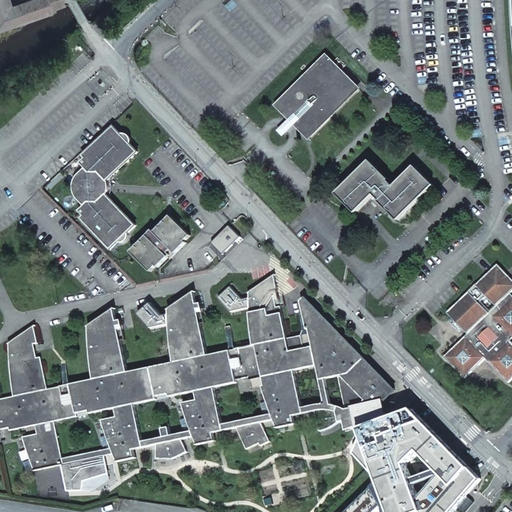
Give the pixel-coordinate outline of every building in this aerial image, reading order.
[(0,0),(0,27),(47,13),(46,11),(63,6),(59,0),(24,0),(6,6),(5,0),(0,0)] [(303,85),(330,58),(328,56),(301,82),(303,85)] [(339,56),(334,62),(341,69),(346,64),(347,64),(339,56)] [(301,82),(278,105),(288,116),(291,119),(296,124),(309,137),(332,114),(331,112),(357,86),(341,69),(334,62),(330,58),(303,85),(301,82)] [(359,88),(357,86),(331,112),(332,114),(359,88)] [(285,135),(296,124),(291,119),(279,130),(285,135)] [(82,218),(111,250),(120,241),(122,243),(124,243),(126,242),(128,240),(129,238),(130,236),(129,233),(137,225),(108,195),(107,195),(106,196),(104,194),(105,192),(106,189),(106,188),(106,186),(105,183),(104,181),(106,180),(107,181),(109,181),(139,152),(132,145),(132,143),(132,141),(132,139),(131,137),(130,135),(128,134),(127,134),(125,134),(123,136),(114,127),(84,156),(86,158),(81,163),(86,168),(87,170),(85,172),(83,174),(81,176),(79,178),(78,180),(77,182),(76,184),(76,186),(76,190),(77,194),(80,197),(81,200),(84,202),(86,205),(85,206),(80,211),(84,216),(82,218)] [(381,202),(400,220),(433,186),(415,168),(395,188),(388,181),(389,181),(370,162),(338,195),(357,213),(375,194),(382,201),(381,202)] [(85,172),(87,170),(86,168),(83,171),(80,174),(77,178),(75,181),(75,185),(75,190),(75,194),(77,197),(80,201),(85,206),(86,205),(84,202),(81,200),(80,197),(77,194),(76,190),(76,186),(76,184),(77,182),(78,180),(79,178),(81,176),(83,174),(85,172)] [(185,242),(191,235),(171,216),(155,232),(153,230),(131,252),(151,272),(157,266),(158,268),(174,252),(184,241),(185,242)] [(509,383),(511,379),(511,342),(510,341),(511,338),(511,294),(510,293),(511,291),(511,279),(498,265),(448,313),(453,318),(463,329),(468,334),(444,357),(465,379),(486,359),(509,383)] [(165,459),(173,459),(181,456),(188,452),(182,440),(192,438),(195,437),(198,444),(198,445),(216,441),(214,433),(237,428),(248,450),(260,444),(262,446),(271,442),(262,423),(275,420),(278,428),(296,424),(294,416),(316,411),(320,432),(323,431),(325,431),(327,430),(329,429),(331,428),(332,428),(333,427),(334,426),(335,426),(336,425),(337,424),(338,424),(338,423),(340,422),(344,421),(346,431),(380,418),(378,409),(376,403),(381,399),(375,392),(374,393),(367,361),(305,298),(302,301),(308,330),(310,329),(311,334),(289,339),(275,275),(250,292),(250,299),(250,304),(250,305),(250,308),(250,310),(250,313),(251,321),(251,322),(252,328),(252,331),(252,333),(253,336),(253,338),(254,345),(254,346),(209,355),(202,323),(198,304),(195,292),(170,309),(170,315),(170,320),(170,324),(170,325),(170,330),(171,332),(171,333),(171,335),(171,339),(171,341),(171,342),(172,348),(173,351),(173,353),(173,355),(174,358),(174,359),(174,363),(131,372),(129,372),(128,369),(122,341),(118,320),(115,309),(90,326),(90,344),(91,355),(93,367),(94,380),(49,389),(42,357),(38,358),(35,344),(39,343),(35,326),(10,343),(10,360),(11,371),(13,385),(14,396),(0,399),(0,430),(10,428),(11,431),(35,424),(38,433),(24,437),(29,454),(35,471),(115,454),(119,462),(136,458),(134,450),(157,445),(157,459),(165,459)] [(198,304),(202,323),(206,323),(202,303),(198,304)] [(460,332),(463,329),(453,318),(450,321),(460,332)] [(118,320),(122,341),(126,340),(122,320),(118,320)] [(378,409),(396,391),(367,361),(374,393),(375,392),(381,399),(376,403),(378,409)] [(460,511),(461,511),(466,506),(451,492),(430,511),(421,511),(416,506),(410,507),(407,504),(398,511),(460,511)]
